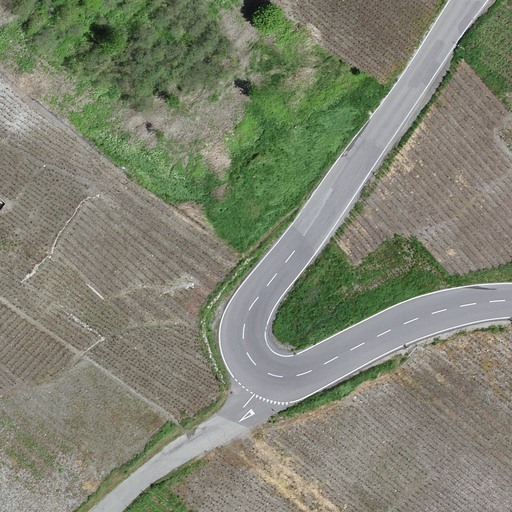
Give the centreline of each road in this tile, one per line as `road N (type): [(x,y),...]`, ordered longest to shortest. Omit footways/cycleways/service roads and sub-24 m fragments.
road 1 (tertiary): [(268,372),(245,345),(251,306),(467,0)]
road 2 (tertiary): [(511,299),(414,318),(298,375),(268,372)]
road 3 (unclassified): [(105,511),(236,412),(268,372)]
